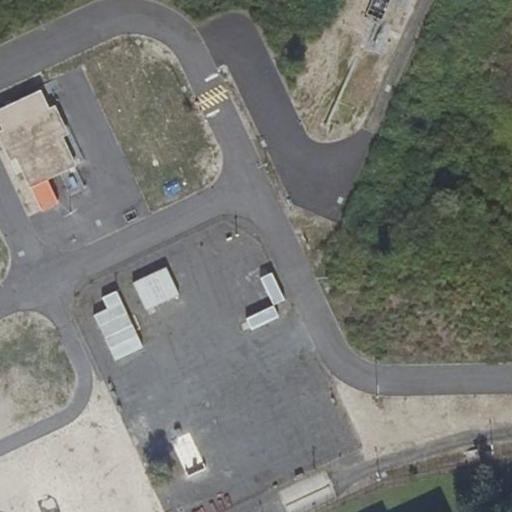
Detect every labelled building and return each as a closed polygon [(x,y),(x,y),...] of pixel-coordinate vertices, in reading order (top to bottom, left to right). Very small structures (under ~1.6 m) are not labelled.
[(2,129),(29,187),(45,180),(73,167),(47,108),(2,129)] [(56,203),(45,180),(29,187),(39,211),(56,203)] [(149,306),(181,291),(169,265),(137,279),(149,306)] [(126,296),(99,305),(115,356),(142,348),(126,296)] [(488,491),(480,475),(471,479),(479,495),(488,491)]
